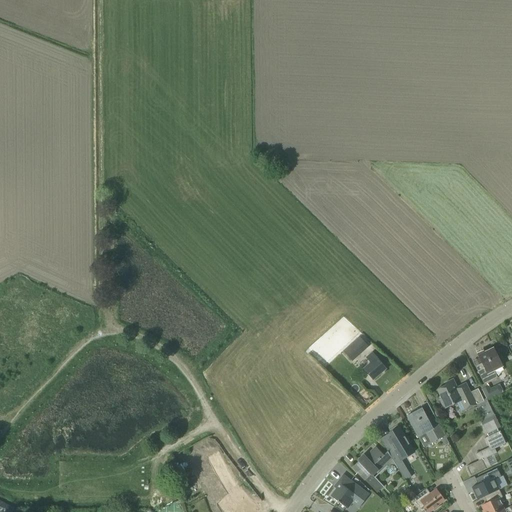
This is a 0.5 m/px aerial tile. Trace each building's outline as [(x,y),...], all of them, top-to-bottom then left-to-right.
[(367,347),(358,337),(343,351),(352,360),(367,347)] [(480,386),(487,400),(493,397),(503,392),(499,384),(489,389),(487,383),(497,378),(495,374),(503,370),(501,365),(497,357),(493,348),(492,348),(492,349),(478,356),(484,367),(477,371),(482,380),(484,384),(480,386)] [(385,369),(379,361),(371,353),(366,358),(371,363),(364,370),(366,372),(373,379),(385,369)] [(484,401),(483,400),(479,391),(471,394),(466,383),(457,387),(453,379),(445,383),(446,385),(437,389),(441,398),(439,399),(444,409),(460,401),(464,410),(484,401)] [(445,436),(438,423),(433,414),(427,417),(422,408),(407,416),(411,425),(417,436),(427,432),(432,442),(445,436)] [(493,420),(482,425),(486,434),(497,429),(493,420)] [(391,444),(385,447),(387,451),(397,467),(399,470),(405,466),(401,459),(413,451),(408,443),(411,442),(406,434),(404,436),(398,427),(394,429),(389,432),(391,437),(388,439),(391,444)] [(466,467),(470,476),(490,467),(486,458),(496,453),(494,449),(505,443),(500,431),(484,438),(489,448),(475,454),(478,461),(466,467)] [(386,467),(387,467),(387,468),(387,469),(387,470),(387,471),(387,472),(388,472),(388,473),(389,474),(390,474),(391,475),(392,474),(393,474),(394,474),(395,473),(396,472),(396,471),(396,470),(396,469),(396,468),(397,467),(387,451),(383,455),(382,454),(376,447),(365,457),(362,455),(356,460),(358,462),(352,467),(359,474),(365,480),(376,493),(383,487),(373,476),(377,472),(378,473),(385,466),(386,466),(385,467),(386,467)] [(478,484),(471,487),(477,500),(487,495),(499,489),(494,480),(501,476),(497,468),(475,479),(478,484)] [(347,509),(351,503),(358,509),(369,494),(351,481),(343,475),(337,482),(340,484),(330,496),(337,501),(337,502),(339,504),(347,509)] [(234,490),(219,504),(226,511),(254,511),(243,500),(247,496),(240,489),(236,492),(234,490)] [(433,508),(434,510),(439,506),(438,505),(444,500),(436,489),(428,496),(424,490),(416,496),(413,498),(420,509),(424,506),(428,511),(433,508)] [(482,510),(483,511),(497,511),(504,509),(501,503),(504,501),(499,489),(487,495),(490,501),(481,505),(483,510),(482,510)]
